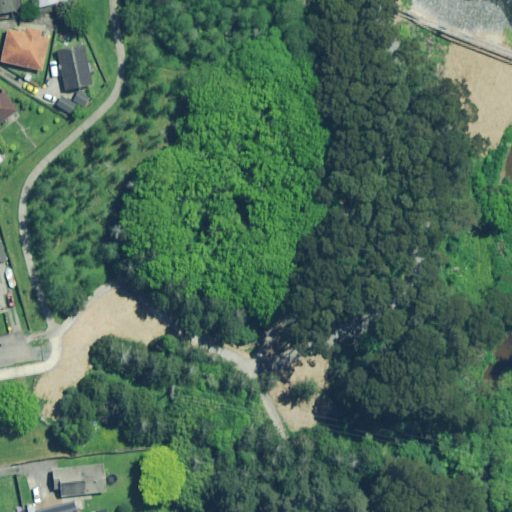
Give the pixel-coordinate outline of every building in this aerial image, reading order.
[(0,0),(0,15),(22,12),(19,0),(0,0)] [(36,0),(39,9),(61,3),(63,10),(72,7),(68,0),(36,0)] [(20,26),(18,34),(8,31),(1,64),(41,73),(48,41),(45,41),(47,32),(20,26)] [(91,87),(84,48),(58,53),(65,92),(91,87)] [(0,125),(17,113),(0,89),(0,125)] [(103,466),(50,472),(52,493),(59,492),(60,498),(105,493),(103,466)] [(75,511),(73,503),(36,511),(75,511)]
